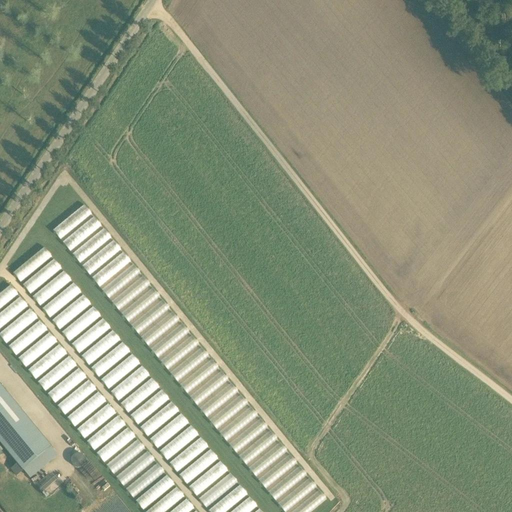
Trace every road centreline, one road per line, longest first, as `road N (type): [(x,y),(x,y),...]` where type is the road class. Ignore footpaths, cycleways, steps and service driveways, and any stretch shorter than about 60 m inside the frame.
road 1 (track): [(157,0),(409,320),(511,401)]
road 2 (unclassified): [(0,233),(157,0)]
